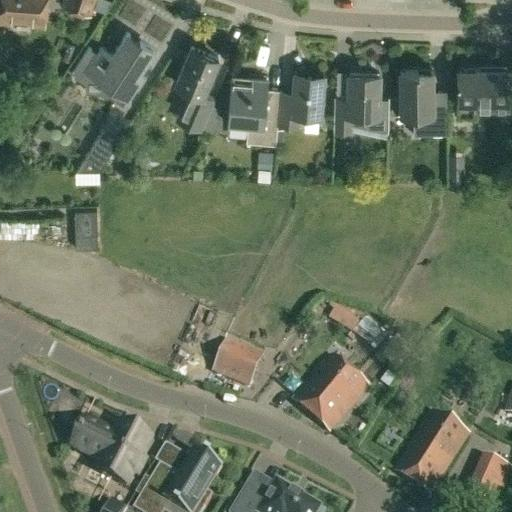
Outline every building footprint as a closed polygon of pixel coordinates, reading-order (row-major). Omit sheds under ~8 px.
[(44,28),(45,0),(0,0),(0,24),(11,25),(10,21),(32,22),(32,27),(44,28)] [(62,0),(61,5),(93,16),(95,11),(98,13),(102,0),(62,0)] [(89,45),(72,70),(75,72),(83,77),(96,78),(103,83),(103,90),(108,94),(122,103),(128,94),(133,86),(139,77),(135,74),(138,68),(139,69),(152,48),(126,31),(111,54),(99,46),(97,50),(89,45)] [(181,120),(200,128),(213,98),(202,93),(217,57),(191,46),(175,82),(194,90),(181,120)] [(475,106),(487,106),(508,106),(507,68),(457,68),(458,99),(456,99),(456,115),(471,115),(475,111),(475,106)] [(399,69),(400,113),(412,113),(412,134),(446,134),(446,107),(432,107),(431,69),(399,69)] [(279,95),(278,108),(277,124),(298,125),(299,112),(320,114),(323,73),(294,71),(292,96),(279,95)] [(348,96),(333,95),(332,129),(352,129),(352,122),(387,130),(387,129),(388,129),(389,96),(378,96),(378,72),(348,71),(348,96)] [(275,144),(276,127),(277,124),(278,108),(264,107),(266,79),(250,77),(250,82),(232,80),(228,122),(247,123),(245,142),(275,144)] [(41,89),(29,87),(27,103),(39,105),(41,89)] [(286,128),(276,127),(275,144),(284,145),(286,128)] [(98,176),(98,170),(99,170),(117,142),(118,139),(102,129),(76,169),(76,176),(98,176)] [(462,169),(446,169),(445,183),(461,183),(462,169)] [(74,209),(75,247),(97,247),(96,209),(74,209)] [(367,319),(354,337),(372,351),(384,335),(367,319)] [(213,373),(248,387),(261,358),(226,343),(213,373)] [(369,389),(331,356),(292,402),(330,434),(369,389)] [(467,436),(433,414),(395,473),(430,495),(467,436)] [(98,471),(131,487),(154,439),(121,424),(117,433),(87,419),(73,448),(103,462),(98,471)] [(178,476),(160,466),(133,511),(166,511),(169,507),(177,511),(203,511),(212,498),(207,494),(223,469),(193,451),(178,476)] [(495,509),(511,470),(511,469),(481,457),(465,496),(495,509)] [(245,489),(231,511),(318,511),(320,509),(277,483),(270,493),(264,489),(259,497),(245,489)]
